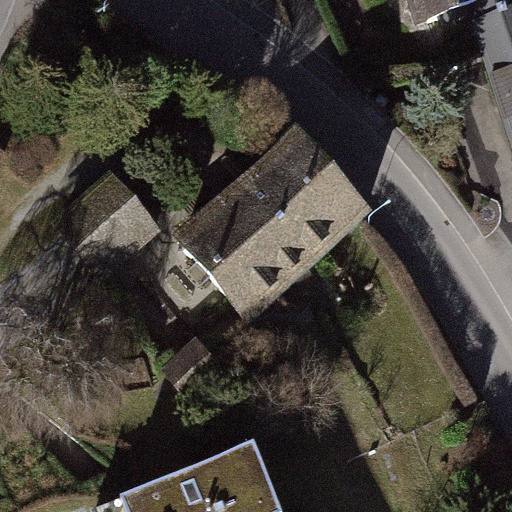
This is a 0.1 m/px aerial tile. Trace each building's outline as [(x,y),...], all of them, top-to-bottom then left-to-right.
[(409,0),(418,26),(468,10),(500,0),(409,0)] [(511,0),(500,0),(468,10),(511,146),(511,0)] [(285,124),(168,225),(241,310),(358,210),(285,124)] [(152,232),(108,175),(52,218),(96,275),(152,232)] [(268,511),(238,434),(86,493),(93,511),(268,511)]
